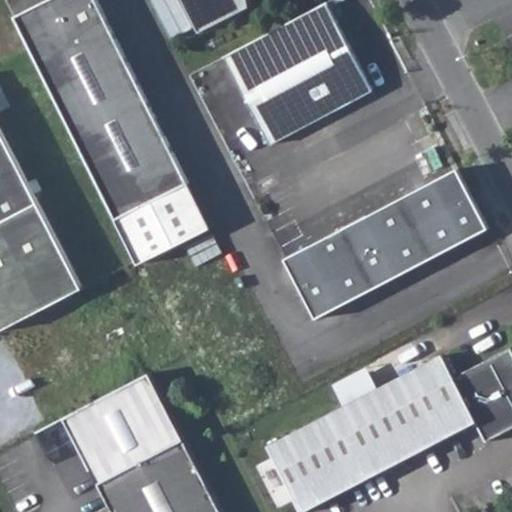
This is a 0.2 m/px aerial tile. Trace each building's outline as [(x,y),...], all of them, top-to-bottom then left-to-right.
[(47,0),(10,18),(60,120),(136,265),(210,231),(91,0),(47,0)] [(178,0),(198,36),(247,11),(245,1),(247,0),(178,0)] [(323,6),(221,60),(267,148),(369,95),(323,6)] [(0,324),(77,284),(0,139),(0,324)] [(458,169),(285,259),(316,319),(490,229),(458,169)] [(268,446),(302,511),(303,511),(476,422),(486,442),(511,428),(511,349),(511,347),(453,377),(442,356),(268,446)] [(222,511),(149,372),(63,417),(113,511),(222,511)]
